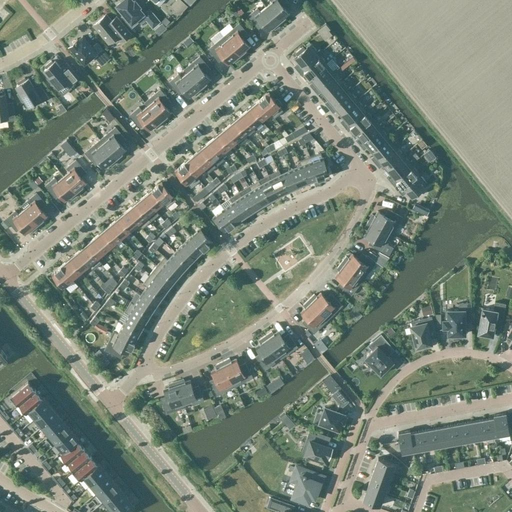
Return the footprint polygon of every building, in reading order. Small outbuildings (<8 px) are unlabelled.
[(123,0),(117,5),(125,14),(123,16),(125,18),(129,24),(131,26),(134,24),(138,21),(141,24),(146,19),(153,27),(159,22),(149,10),(144,15),(142,13),(143,13),(138,7),(139,6),(135,1),(134,2),(132,0),(123,0)] [(159,0),(153,7),(157,11),(163,4),(159,0)] [(181,0),(176,0),(171,6),(180,14),(188,6),(181,0)] [(289,13),(282,5),(287,0),(286,0),(271,0),(272,1),(266,6),(281,24),(287,19),(285,17),(289,13)] [(275,29),(281,24),(266,6),(260,11),(257,8),(248,16),(257,26),(262,21),(269,30),(273,26),(275,29)] [(117,36),(121,42),(131,34),(117,16),(116,16),(118,19),(114,22),(114,21),(111,21),(106,14),(93,25),(108,43),(117,36)] [(242,38),(248,33),(239,23),(224,36),(242,57),(247,52),(245,50),(249,46),(242,38)] [(329,28),(326,23),(319,28),(323,33),(329,28)] [(162,24),(155,30),(159,35),(166,29),(162,24)] [(70,45),(84,62),(96,53),(104,63),(110,58),(98,42),(92,47),(83,36),(78,40),(77,38),(70,45)] [(236,62),(242,57),(224,36),(209,49),(217,59),(222,54),(229,63),(234,59),(236,62)] [(322,51),(321,49),(317,51),(311,44),(308,46),(305,49),(303,46),(296,53),(298,55),(294,58),(300,64),(296,68),(298,71),(322,51)] [(321,55),(324,53),(322,51),(298,71),(301,74),(305,70),(310,77),(327,63),(321,55)] [(210,79),(203,71),(208,66),(200,56),(184,69),(202,90),(208,85),(206,83),(210,79)] [(46,68),(44,70),(49,75),(46,77),(53,85),(55,83),(56,83),(52,86),(55,90),(56,88),(62,95),(71,87),(69,85),(78,77),(68,66),(63,70),(55,61),(53,63),(51,61),(45,66),(46,68)] [(336,67),(333,70),(327,63),(310,77),(315,83),(311,86),(314,89),(338,69),(336,67)] [(196,95),(202,90),(184,69),(187,72),(181,77),(178,74),(169,82),(178,92),(183,87),(190,96),(194,92),(196,95)] [(336,74),(339,71),(338,69),(314,89),(316,92),(320,89),(325,95),(342,81),(336,74)] [(20,92),(17,94),(22,102),(25,100),(28,105),(36,101),(38,104),(48,98),(41,85),(35,89),(28,78),(26,80),(25,78),(17,82),(19,84),(16,86),(20,92)] [(351,85),(348,88),(342,81),(325,95),(331,101),(327,104),(329,107),(353,87),(351,85)] [(351,92),(355,89),(353,87),(329,107),(332,110),(336,107),(341,113),(358,99),(351,92)] [(171,112),(164,104),(169,99),(160,89),(145,102),(163,123),(169,118),(167,115),(171,112)] [(0,121),(15,120),(13,105),(7,106),(5,94),(2,94),(2,92),(0,92),(0,121)] [(279,106),(281,104),(277,98),(275,100),(268,92),(260,99),(271,113),(271,114),(274,118),(283,110),(279,106)] [(58,104),(66,109),(71,101),(63,97),(58,104)] [(262,121),(271,114),(271,113),(260,99),(251,107),(262,121)] [(367,104),(364,107),(358,99),(341,113),(346,120),(342,123),(345,126),(368,106),(367,104)] [(157,128),(163,123),(145,102),(147,105),(142,110),(139,107),(130,115),(138,125),(144,120),(151,129),(155,125),(157,128)] [(367,111),(370,108),(368,106),(345,126),(347,129),(351,126),(356,132),(373,118),(367,111)] [(254,127),(262,121),(251,107),(243,113),(254,127)] [(111,113),(106,117),(110,122),(115,118),(111,113)] [(246,134),(254,127),(243,113),(234,120),(246,134)] [(382,122),(379,125),(373,118),(356,132),(361,138),(357,141),(360,144),(384,124),(382,122)] [(238,141),(246,134),(234,120),(226,127),(238,141)] [(388,136),(382,129),(385,126),(384,124),(360,144),(363,147),(366,144),(371,150),(388,136)] [(126,150),(119,141),(124,137),(115,127),(100,139),(118,161),(124,156),(122,153),(126,150)] [(229,148),(238,141),(226,127),(218,134),(229,148)] [(221,155),(229,148),(218,134),(209,141),(221,155)] [(398,141),(394,143),(388,136),(371,150),(377,156),(373,160),(375,163),(399,143),(398,141)] [(112,165),(118,161),(100,139),(85,152),(93,162),(99,158),(106,166),(110,163),(112,165)] [(421,140),(417,144),(421,149),(426,145),(421,140)] [(213,162),(221,155),(209,141),(201,148),(216,166),(217,166),(213,162)] [(404,155),(398,147),(401,145),(399,143),(375,163),(378,166),(382,162),(387,169),(404,155)] [(208,173),(216,166),(201,148),(193,155),(204,169),(205,169),(208,173)] [(326,157),(323,158),(321,152),(310,156),(318,178),(328,174),(325,164),(328,163),(326,157)] [(196,176),(197,176),(204,169),(193,155),(184,162),(196,176)] [(413,159),(410,162),(404,155),(387,169),(392,175),(388,178),(391,181),(415,161),(413,159)] [(308,182),(318,178),(310,156),(299,161),(301,165),(308,182)] [(86,183),(79,174),(84,170),(76,160),(67,167),(69,171),(63,176),(78,194),(84,189),(82,186),(86,183)] [(419,173),(413,166),(416,163),(415,161),(391,181),(393,184),(397,181),(402,187),(419,173)] [(200,180),(197,176),(196,176),(184,162),(176,169),(183,177),(180,179),(185,185),(187,182),(188,183),(191,187),(200,180)] [(298,186),(308,182),(301,165),(290,170),(298,186)] [(279,170),(269,175),(271,179),(279,195),(289,190),(281,174),(279,170)] [(289,190),(298,186),(290,170),(281,174),(289,190)] [(414,194),(416,196),(423,190),(421,188),(427,182),(421,175),(424,172),(422,170),(419,173),(402,187),(398,190),(401,193),(405,190),(410,197),(414,194)] [(269,175),(259,180),(261,184),(270,200),(279,195),(271,179),(269,175)] [(72,198),(78,194),(63,176),(57,181),(55,177),(45,185),(54,195),(59,191),(66,199),(70,196),(72,198)] [(166,178),(163,181),(168,187),(171,184),(166,178)] [(210,182),(205,186),(209,191),(214,187),(217,184),(213,179),(210,182)] [(270,200),(261,184),(259,180),(248,186),(251,190),(261,206),(270,200)] [(172,195),(175,193),(170,188),(168,190),(161,182),(152,189),(164,203),(167,207),(176,200),(172,195)] [(156,210),(164,203),(152,189),(144,196),(156,210)] [(252,211),(261,206),(251,190),(242,196),(252,211)] [(230,198),(233,202),(243,217),(252,211),(242,196),(239,192),(230,198)] [(47,216),(40,207),(45,203),(36,193),(27,200),(30,204),(24,209),(39,227),(45,222),(43,219),(47,216)] [(148,217),(156,210),(144,196),(136,203),(148,217)] [(234,223),(243,217),(233,202),(224,208),(234,223)] [(151,220),(148,217),(136,203),(127,210),(139,224),(142,228),(151,220)] [(226,230),(234,223),(224,208),(215,215),(215,216),(212,218),(217,223),(219,221),(226,230)] [(33,231),(39,227),(24,209),(18,214),(15,210),(6,218),(15,228),(20,224),(27,232),(31,229),(33,231)] [(131,231),(139,224),(127,210),(119,217),(131,231)] [(393,233),(402,216),(390,210),(387,216),(378,211),(375,215),(372,214),(369,220),(393,233)] [(192,212),(186,217),(190,221),(195,216),(192,212)] [(123,238),(131,231),(119,217),(111,224),(123,238)] [(5,219),(1,223),(6,229),(11,225),(5,219)] [(383,251),(393,233),(369,220),(365,226),(368,228),(365,233),(375,238),(371,244),(383,251)] [(114,245),(123,238),(111,224),(103,231),(114,245)] [(205,233),(207,231),(202,226),(200,228),(191,236),(203,249),(212,241),(205,233)] [(106,252),(114,245),(103,231),(94,238),(106,252)] [(196,256),(203,249),(191,236),(183,244),(196,256)] [(98,258),(106,252),(94,238),(86,245),(101,263),(102,262),(98,258)] [(189,264),(196,256),(183,244),(174,252),(189,264)] [(93,270),(101,263),(86,245),(78,252),(93,270)] [(375,260),(377,256),(370,251),(368,255),(375,260)] [(380,251),(377,256),(385,261),(388,256),(380,251)] [(93,270),(78,252),(69,259),(81,273),(89,266),(93,270)] [(182,271),(189,264),(174,252),(168,259),(182,271)] [(365,255),(360,260),(352,254),(348,258),(346,256),(341,262),(363,279),(375,263),(365,255)] [(182,271),(168,259),(164,256),(157,265),(175,279),(182,271)] [(73,280),(81,273),(69,259),(61,266),(73,280)] [(351,294),(363,279),(341,262),(337,268),(339,270),(336,274),(345,281),(341,286),(351,294)] [(168,288),(175,279),(157,265),(150,274),(168,288)] [(64,287),(73,280),(61,266),(53,273),(59,281),(57,283),(61,288),(64,286),(64,287)] [(162,297),(168,288),(150,274),(143,283),(147,286),(162,297)] [(156,304),(162,297),(147,286),(141,295),(156,304)] [(333,295),(328,300),(320,292),(316,296),(314,294),(309,299),(328,319),(342,305),(333,295)] [(151,313),(156,304),(141,295),(138,299),(135,304),(151,313)] [(309,318),(301,327),(310,339),(329,320),(328,319),(309,299),(303,305),(305,307),(302,311),(309,318)] [(151,313),(135,304),(131,301),(124,311),(129,314),(144,323),(150,314),(151,313)] [(494,310),(483,308),(478,332),(480,332),(480,334),(490,336),(490,334),(493,335),(494,327),(501,328),(505,304),(495,302),(494,310)] [(457,334),(465,334),(465,326),(471,326),(471,304),(462,304),(462,308),(447,309),(448,317),(443,317),(443,326),(448,326),(448,337),(457,337),(457,334)] [(421,308),(423,316),(432,314),(430,306),(421,308)] [(83,311),(80,314),(85,320),(88,317),(83,311)] [(139,332),(144,323),(129,314),(123,323),(139,332)] [(431,316),(411,321),(412,326),(411,326),(417,346),(422,345),(423,347),(430,345),(430,343),(431,343),(428,330),(434,329),(431,316)] [(135,340),(139,332),(123,323),(118,333),(135,340)] [(385,331),(390,336),(393,333),(389,328),(385,331)] [(114,330),(106,347),(112,350),(111,353),(121,357),(125,349),(130,351),(135,340),(118,333),(114,330)] [(290,336),(284,339),(277,331),(273,334),(272,331),(265,335),(281,358),(297,346),(290,336)] [(368,345),(372,350),(364,357),(381,374),(393,361),(384,352),(391,345),(381,334),(368,345)] [(281,358),(265,335),(259,340),(261,342),(256,346),(263,355),(257,358),(265,369),(275,362),(272,359),(278,355),(281,358)] [(314,344),(316,347),(321,353),(328,347),(320,338),(314,344)] [(0,364),(3,362),(8,357),(1,349),(0,350),(0,364)] [(99,350),(93,355),(103,367),(109,362),(99,350)] [(305,365),(312,359),(305,350),(298,355),(305,365)] [(246,365),(240,368),(235,358),(231,361),(229,358),(222,361),(235,386),(252,377),(246,365)] [(217,395),(235,386),(222,361),(215,365),(217,368),(212,370),(217,380),(211,383),(217,395)] [(325,407),(320,422),(326,424),(326,426),(333,428),(334,427),(339,429),(341,421),(343,421),(345,416),(344,415),(344,414),(339,412),(341,407),(348,401),(339,389),(340,387),(330,374),(323,380),(333,393),(331,395),(338,404),(335,410),(325,407)] [(199,388),(193,390),(189,380),(184,381),(183,378),(176,381),(185,407),(184,403),(191,400),(192,404),(204,400),(199,388)] [(28,381),(9,397),(16,406),(35,390),(28,381)] [(166,413),(185,407),(176,381),(169,383),(170,386),(165,388),(168,398),(162,401),(166,413)] [(266,385),(271,392),(277,388),(272,381),(266,385)] [(35,390),(16,406),(17,406),(20,404),(26,412),(44,397),(42,398),(35,390)] [(429,407),(440,406),(439,393),(428,394),(429,407)] [(425,408),(425,394),(412,395),(413,408),(425,408)] [(27,412),(28,411),(35,418),(51,405),(44,397),(26,412),(27,412)] [(51,405),(35,418),(35,419),(42,427),(58,413),(51,405)] [(494,417),(495,417),(498,435),(509,433),(506,412),(494,415),(494,417)] [(58,413),(42,427),(48,435),(45,437),(46,438),(65,422),(58,413)] [(286,414),(281,418),(286,423),(290,419),(286,414)] [(495,417),(494,417),(484,419),(488,437),(498,435),(495,417)] [(484,419),(474,421),(477,438),(488,437),(484,419)] [(474,421),(463,423),(466,440),(477,438),(474,421)] [(65,422),(46,438),(52,446),(72,430),(65,422)] [(463,423),(452,425),(456,442),(466,440),(463,423)] [(452,425),(442,426),(445,444),(456,442),(452,425)] [(442,426),(431,428),(434,446),(445,444),(442,426)] [(431,428),(421,430),(424,448),(434,446),(431,428)] [(72,430),(52,446),(53,446),(56,444),(62,451),(61,453),(79,438),(72,430)] [(410,430),(398,432),(402,452),(413,450),(410,432),(411,432),(410,430)] [(421,430),(411,432),(410,432),(413,450),(424,448),(421,430)] [(309,432),(302,451),(305,452),(304,453),(310,455),(310,457),(317,460),(318,458),(326,461),(327,456),(329,456),(332,447),(319,443),(321,436),(309,432)] [(79,438),(61,453),(68,461),(84,448),(77,440),(79,439),(79,438)] [(84,448),(68,461),(75,469),(71,472),(72,472),(91,456),(84,448)] [(99,463),(98,464),(91,456),(72,472),(79,480),(99,463)] [(395,464),(378,457),(374,468),(391,474),(395,464)] [(99,463),(79,480),(79,481),(84,477),(90,485),(106,471),(99,463)] [(318,481),(320,475),(297,466),(292,478),(298,480),(295,490),(298,491),(296,496),(308,501),(310,495),(314,496),(320,482),(318,481)] [(391,474),(374,468),(371,478),(388,484),(391,474)] [(106,471),(90,485),(97,493),(113,479),(106,471)] [(388,484),(371,478),(367,488),(384,495),(388,484)] [(113,479),(97,493),(104,501),(120,488),(113,479)] [(120,488),(104,501),(111,510),(127,496),(120,488)] [(384,495),(367,488),(363,499),(380,505),(384,495)] [(127,496),(111,510),(113,511),(125,511),(134,505),(127,496)] [(270,496),(266,506),(283,511),(282,511),(295,511),(291,511),(293,505),(270,496)]
